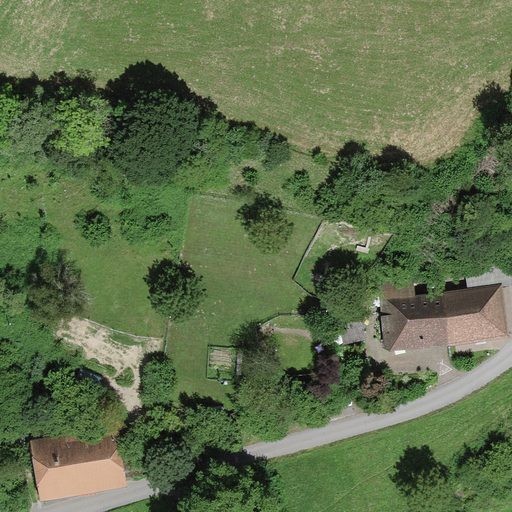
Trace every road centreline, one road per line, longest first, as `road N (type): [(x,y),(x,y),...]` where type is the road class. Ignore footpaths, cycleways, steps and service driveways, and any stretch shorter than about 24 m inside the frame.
road 1 (residential): [(189,476),(399,413),(511,354)]
road 2 (residential): [(69,511),(189,476)]
